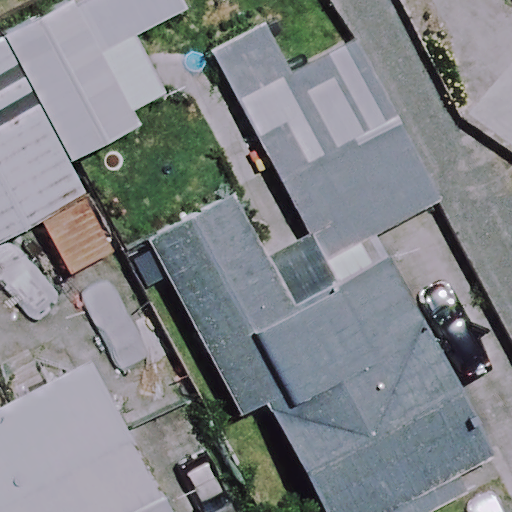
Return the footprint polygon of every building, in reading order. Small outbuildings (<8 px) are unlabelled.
[(78,0),(0,40),(0,41),(61,162),(132,126),(94,53),(182,8),(178,0),(78,0)] [(429,0),(477,86),(511,66),(511,14),(504,0),(429,0)] [(292,75),(264,27),(211,57),(324,257),(436,194),(350,42),(292,75)] [(61,162),(0,41),(0,237),(39,217),(67,271),(107,251),(61,162)] [(143,246),(236,424),(263,410),(316,511),(397,511),(479,469),(374,268),(291,311),(232,199),(143,246)] [(161,511),(87,364),(0,407),(0,511),(161,511)]
